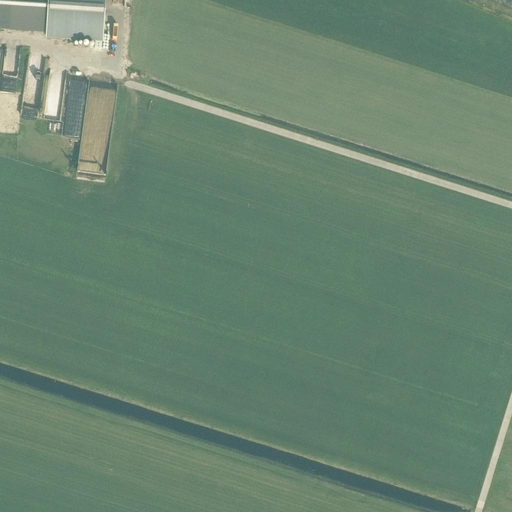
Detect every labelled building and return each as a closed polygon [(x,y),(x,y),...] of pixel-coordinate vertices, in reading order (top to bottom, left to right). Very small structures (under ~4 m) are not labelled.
[(0,0),(0,29),(47,33),(49,0),(0,0)] [(106,43),(108,6),(107,6),(106,0),(50,0),(49,38),(74,39),(74,29),(80,29),(80,22),(88,22),(87,48),(92,48),(92,42),(106,43)] [(63,54),(59,58),(67,64),(71,60),(63,54)] [(28,56),(22,115),(38,116),(43,58),(28,56)] [(52,65),(44,117),(59,119),(67,68),(52,65)]
